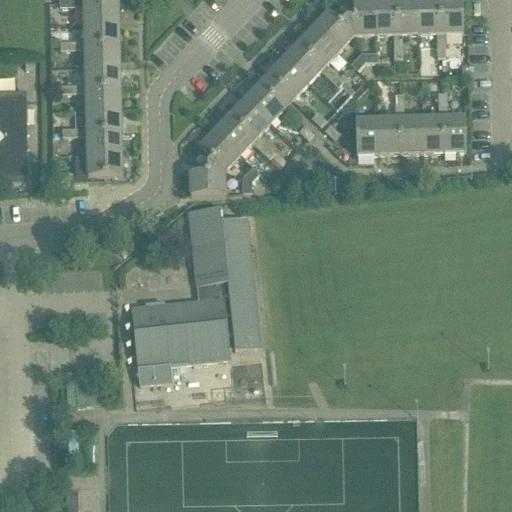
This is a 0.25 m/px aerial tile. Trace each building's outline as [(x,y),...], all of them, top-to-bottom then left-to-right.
[(59,12),(71,12),(71,4),(59,4),(59,12)] [(71,12),(83,12),(83,8),(83,4),(71,4),(71,12)] [(440,4),(418,5),(419,39),(436,39),(437,39),(441,39),(440,4)] [(462,4),(440,4),(441,39),(445,39),(463,38),(462,4)] [(397,5),(375,6),(376,40),(393,40),(398,40),(397,5)] [(418,5),(397,5),(398,40),(401,40),(419,39),(418,5)] [(353,23),(345,24),(354,41),(376,40),(375,6),(352,6),(353,23)] [(84,29),(119,29),(118,7),(83,8),(83,12),(84,25),(84,29)] [(328,17),(313,33),(338,57),(354,41),(345,24),(341,29),(328,17)] [(84,51),(119,50),(119,29),(84,29),(84,47),(84,51)] [(313,33),(298,49),(324,73),(326,70),(338,57),(313,33)] [(445,51),(445,39),(441,39),(437,39),(437,51),(445,51)] [(393,40),(394,52),(402,52),(401,40),(398,40),(393,40)] [(61,55),(73,55),(72,47),(60,47),(61,55)] [(73,55),(84,55),(84,51),(84,47),(72,47),(73,55)] [(298,49),(283,65),(308,89),(320,76),(321,76),(324,73),(298,49)] [(85,73),(120,72),(119,50),(84,51),(84,55),(85,73)] [(445,63),(445,51),(437,51),(437,63),(445,63)] [(402,52),(394,52),(394,64),(402,63),(402,52)] [(362,59),(352,70),(358,76),(366,68),(362,59)] [(377,59),(362,59),(366,68),(377,68),(377,59)] [(260,88),(285,113),(308,89),(283,65),(260,88)] [(326,70),(324,73),(321,76),(329,84),(334,78),(326,70)] [(85,94),(120,94),(120,72),(85,73),(85,91),(85,94)] [(351,100),(354,97),(334,78),(329,84),(338,92),(340,90),(351,100)] [(260,88),(245,105),(270,129),(285,113),(260,88)] [(61,99),(73,99),(73,91),(61,91),(61,99)] [(73,99),(85,99),(85,94),(85,91),(73,91),(73,99)] [(86,116),(121,115),(120,94),(85,94),(85,99),(86,116)] [(0,188),(20,188),(20,180),(28,180),(26,105),(18,106),(18,98),(0,98),(0,188)] [(438,99),(439,111),(447,111),(446,99),(438,99)] [(395,100),(395,112),(403,112),(403,100),(395,100)] [(245,105),(229,121),(255,145),(258,142),(270,129),(245,105)] [(439,111),(439,123),(443,123),(447,122),(447,111),(439,111)] [(395,112),(396,124),(400,124),(404,124),(403,112),(395,112)] [(86,134),(86,138),(121,137),(121,115),(86,116),(86,134)] [(311,124),(320,132),(326,127),(317,118),(311,124)] [(229,121),(215,136),(240,160),(252,148),(255,145),(229,121)] [(443,123),(444,158),(466,157),(465,122),(447,122),(443,123)] [(404,124),(400,124),(400,159),(422,158),(421,123),(404,124)] [(421,123),(422,158),(444,158),(443,123),(439,123),(421,123)] [(379,159),(378,124),(356,125),(357,160),(379,159)] [(396,124),(378,124),(379,159),(400,159),(400,124),(396,124)] [(329,129),(323,135),(334,145),(339,139),(329,129)] [(313,140),(304,131),(299,137),(308,145),(313,140)] [(63,143),(74,142),(74,134),(63,134),(63,143)] [(74,142),(86,142),(86,138),(86,134),(74,134),(74,142)] [(212,164),(207,170),(225,177),(240,160),(215,136),(199,153),(212,164)] [(86,142),(87,159),(121,159),(121,137),(86,138),(86,142)] [(258,142),(255,145),(252,148),(261,156),(266,150),(258,142)] [(266,150),(261,156),(269,164),(275,158),(266,150)] [(275,158),(269,164),(280,174),(286,168),(275,158)] [(121,159),(87,159),(87,182),(122,181),(121,159)] [(225,177),(207,170),(207,177),(190,177),(190,200),(225,200),(225,177)] [(253,173),(242,183),(252,187),(259,179),(253,173)] [(60,179),(60,187),(72,187),(72,179),(60,179)] [(252,187),(242,183),(243,199),(252,198),(252,187)] [(188,217),(192,251),(216,248),(214,226),(222,225),(221,214),(188,217)] [(131,314),(137,367),(153,366),(154,373),(171,371),(230,365),(229,354),(234,354),(234,356),(260,353),(246,223),(222,225),(214,226),(216,248),(192,251),(196,290),(198,306),(131,314)] [(153,366),(137,367),(138,376),(139,391),(172,387),(171,371),(154,373),(153,366)] [(105,410),(103,386),(94,387),(96,411),(105,410)] [(68,414),(77,413),(75,389),(65,390),(68,414)] [(78,511),(78,496),(66,496),(66,511),(78,511)]
